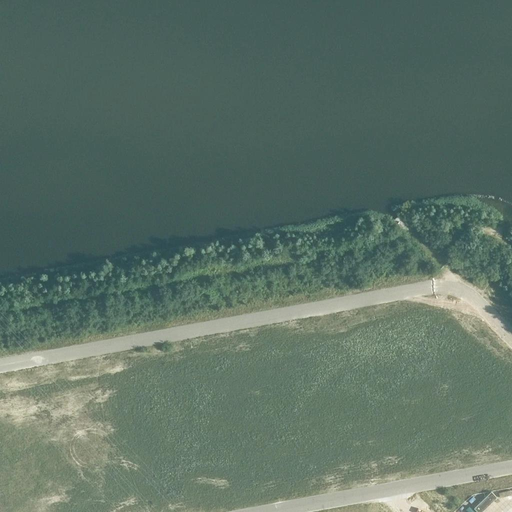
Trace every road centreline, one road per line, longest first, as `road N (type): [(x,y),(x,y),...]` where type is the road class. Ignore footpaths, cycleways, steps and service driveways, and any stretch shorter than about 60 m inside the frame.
road 1 (unclassified): [(511,338),(472,297),(439,285),(0,364)]
road 2 (unclassified): [(265,511),(511,466)]
